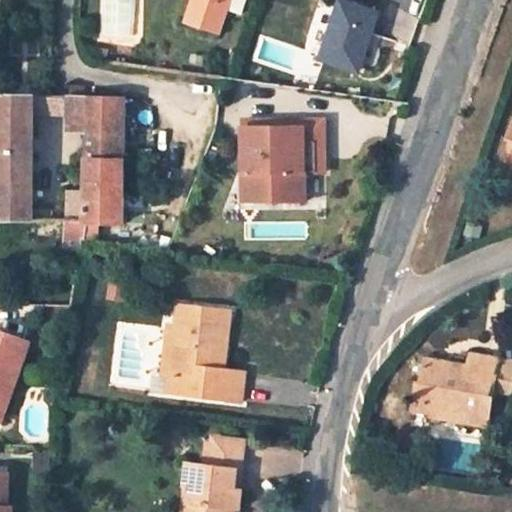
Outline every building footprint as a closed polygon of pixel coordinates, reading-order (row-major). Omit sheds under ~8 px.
[(190,0),(184,19),(220,31),(230,0),(190,0)] [(376,12),(343,0),(323,57),(356,68),(376,12)] [(497,0),(421,223),(426,225),(504,0),(497,0)] [(0,221),(31,222),(32,96),(0,94),(0,221)] [(67,131),(85,132),(85,97),(75,97),(68,96),(67,131)] [(84,222),(84,245),(96,245),(96,223),(118,224),(117,99),(85,97),(85,132),(84,222)] [(286,121),(250,121),(250,202),(310,201),(310,172),(330,172),(329,142),(309,143),(309,128),(286,129),(286,121)] [(329,121),(286,121),(286,129),(309,128),(309,143),(329,142),(329,121)] [(511,125),(506,124),(501,144),(505,145),(498,165),(511,168),(511,125)] [(65,222),(84,222),(85,132),(67,131),(65,222)] [(330,201),(330,172),(310,172),(310,201),(330,201)] [(83,254),(84,245),(84,222),(65,222),(66,252),(83,257),(83,254)] [(183,376),(181,392),(246,401),(249,372),(232,370),(238,312),(186,306),(184,322),(177,375),(183,376)] [(177,375),(184,322),(172,321),(165,374),(170,374),(168,390),(181,392),(183,376),(177,375)] [(0,420),(12,424),(37,345),(0,334),(0,420)] [(415,378),(411,399),(460,408),(458,418),(482,422),(495,358),(462,351),(461,366),(424,360),(419,380),(415,378)] [(409,410),(458,418),(460,408),(411,399),(409,410)] [(187,462),(184,482),(192,484),(190,503),(212,506),(211,511),(234,511),(240,484),(244,484),(251,444),(218,439),(213,466),(187,462)] [(0,511),(6,511),(9,475),(0,474),(0,511)] [(192,484),(184,482),(179,482),(175,511),(211,511),(212,506),(190,503),(192,484)]
